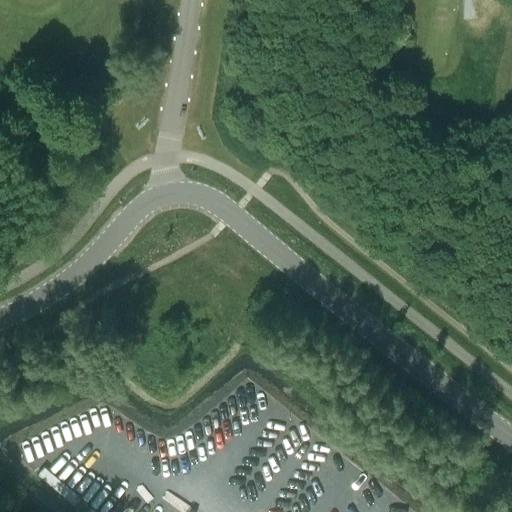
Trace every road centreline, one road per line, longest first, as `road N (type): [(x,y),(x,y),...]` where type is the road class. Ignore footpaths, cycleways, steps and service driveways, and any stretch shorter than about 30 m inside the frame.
road 1 (tertiary): [(0,317),(63,279),(148,192),(180,188),(230,216),(511,436)]
road 2 (unknown): [(169,138),(221,142),(286,177),(316,213),(511,368)]
road 3 (unknown): [(0,346),(210,237),(271,170)]
road 4 (unknown): [(231,511),(124,423)]
